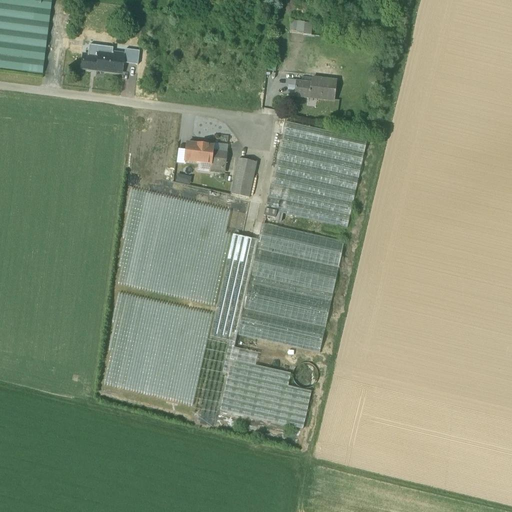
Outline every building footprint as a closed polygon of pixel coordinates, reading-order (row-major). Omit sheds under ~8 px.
[(51,0),(0,0),(0,69),(42,74),(51,0)] [(314,24),(300,22),(299,32),(313,34),(314,24)] [(124,55),(99,52),(98,57),(83,55),(81,69),(104,72),(104,71),(122,74),(124,55)] [(311,84),(296,82),(294,96),(316,99),(316,98),(334,100),(337,82),(311,79),(311,84)] [(367,141),(285,123),(265,210),(269,211),(281,214),(347,229),(367,141)] [(213,147),(187,144),(185,162),(203,164),(203,165),(212,166),(225,168),(227,154),(212,152),(213,147)] [(257,164),(239,160),(231,195),(249,199),(257,164)] [(224,176),(225,168),(212,166),(211,175),(224,176)] [(104,403),(186,422),(205,330),(229,201),(130,183),(104,403)] [(248,284),(261,225),(233,218),(208,329),(231,334),(236,335),(242,310),(248,284)] [(343,243),(261,225),(248,284),(330,302),(343,243)] [(330,302),(248,284),(242,310),(324,328),(330,302)] [(324,328),(242,310),(236,335),(252,339),(318,354),(324,328)] [(236,335),(231,334),(226,357),(229,359),(246,362),(252,339),(236,335)] [(246,362),(229,359),(218,407),(277,420),(286,383),(289,372),(246,362)] [(305,388),(286,383),(277,420),(296,425),(305,388)]
